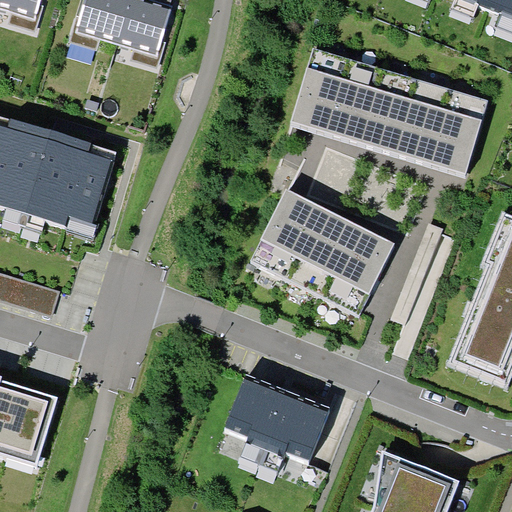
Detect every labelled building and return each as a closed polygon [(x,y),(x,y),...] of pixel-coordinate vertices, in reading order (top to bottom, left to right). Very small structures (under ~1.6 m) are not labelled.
[(39,0),(0,0),(0,6),(34,17),(39,0)] [(171,4),(155,0),(84,0),(76,30),(156,54),(171,4)] [(511,0),(466,0),(511,17),(511,0)] [(0,119),(0,206),(92,233),(115,153),(0,119)] [(511,216),(510,216),(453,356),(501,376),(511,347),(511,216)] [(0,274),(0,302),(51,318),(59,292),(0,274)] [(322,404),(241,373),(223,419),(305,449),(322,404)] [(55,393),(0,376),(0,450),(35,461),(55,393)] [(442,511),(457,479),(392,453),(367,511),(442,511)]
